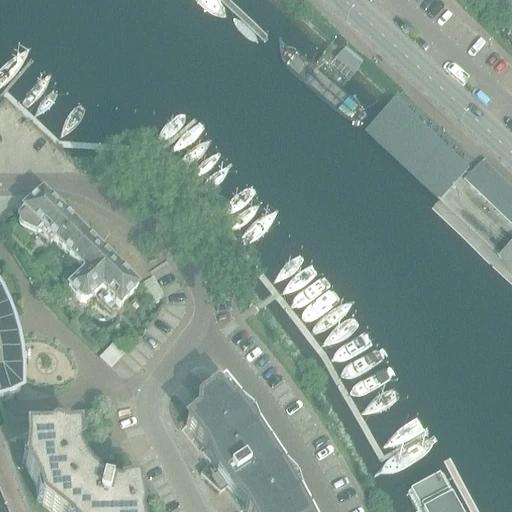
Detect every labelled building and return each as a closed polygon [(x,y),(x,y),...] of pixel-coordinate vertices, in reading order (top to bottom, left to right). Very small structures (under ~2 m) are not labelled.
[(287,61),(288,67),(356,129),(366,124),(369,114),(301,52),(295,52),(289,54),(287,61)] [(366,129),(440,199),(462,176),(462,165),(393,101),(366,129)] [(511,189),(482,161),(469,175),(470,185),(511,225),(511,240),(511,241),(507,247),(507,262),(511,267),(511,189)] [(23,207),(21,206),(21,205),(20,206),(14,211),(14,212),(17,216),(18,215),(21,218),(19,220),(18,222),(17,225),(18,228),(21,230),(34,236),(40,230),(84,272),(67,288),(79,302),(85,303),(100,290),(118,307),(137,288),(41,194),(30,204),(28,202),(23,207)] [(139,285),(150,306),(164,299),(153,278),(151,278),(139,285)] [(0,401),(19,392),(19,368),(13,332),(0,298),(0,401)] [(99,358),(110,368),(125,352),(123,351),(114,342),(99,358)] [(227,381),(199,404),(197,405),(196,417),(180,430),(198,452),(208,467),(199,476),(219,495),(224,491),(233,504),(237,511),(314,511),(305,494),(287,463),(263,427),(241,398),(227,381)] [(139,511),(135,489),(119,492),(96,466),(87,474),(82,464),(78,453),(77,436),(59,437),(56,434),(52,435),(49,437),(26,439),(27,454),(32,463),(25,467),(38,493),(46,499),(41,505),(49,511),(139,511)] [(461,511),(442,475),(408,494),(417,511),(461,511)]
